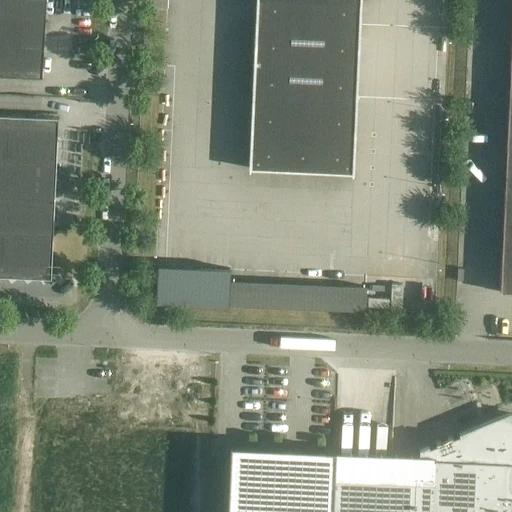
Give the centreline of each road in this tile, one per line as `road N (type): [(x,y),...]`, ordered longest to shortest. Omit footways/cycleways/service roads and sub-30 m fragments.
road 1 (unclassified): [(511,354),(105,335)]
road 2 (unclassified): [(105,335),(121,0)]
